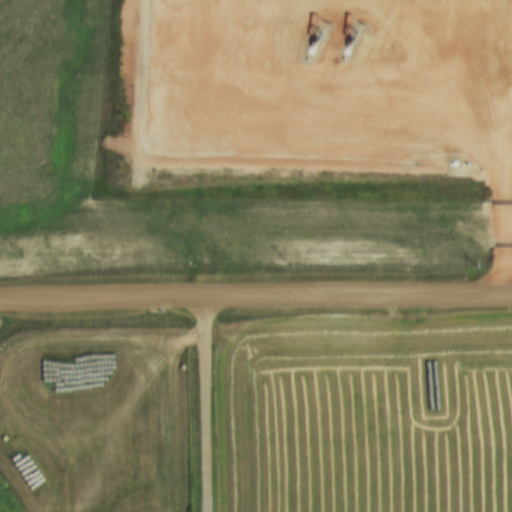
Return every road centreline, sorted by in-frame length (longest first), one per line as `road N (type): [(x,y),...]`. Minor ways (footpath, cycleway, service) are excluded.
road 1 (tertiary): [(511,295),(0,299)]
road 2 (track): [(205,340),(159,357),(82,511)]
